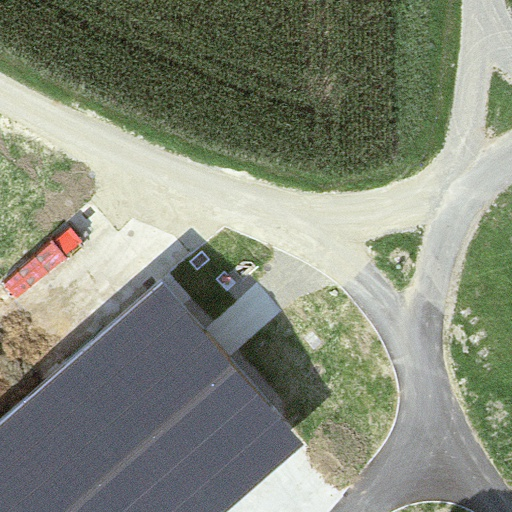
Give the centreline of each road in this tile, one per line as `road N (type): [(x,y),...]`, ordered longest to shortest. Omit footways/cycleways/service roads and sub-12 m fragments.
road 1 (track): [(0,93),(182,191),(319,253),(425,355)]
road 2 (track): [(239,216),(323,228),(395,223),(461,196),(478,146),(481,0)]
road 3 (residential): [(511,156),(461,196),(425,302),(425,355),(442,424),(500,511)]
